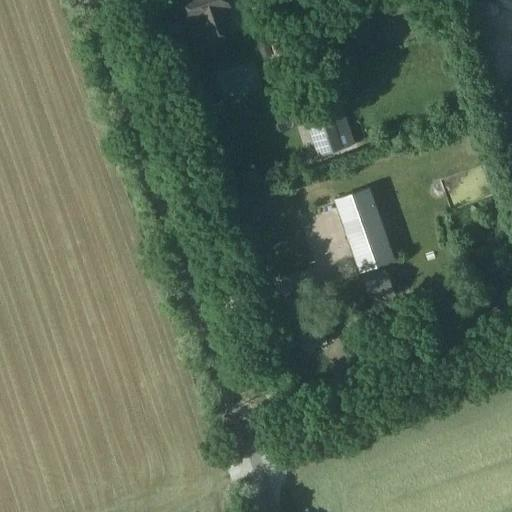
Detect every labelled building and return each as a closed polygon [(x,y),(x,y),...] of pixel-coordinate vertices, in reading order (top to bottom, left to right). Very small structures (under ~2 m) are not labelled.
[(183,0),(191,21),(203,17),(206,23),(204,24),(209,38),(232,30),(225,9),(230,7),(227,0),(183,0)] [(511,0),(500,0),(511,9),(511,0)] [(312,125),(322,155),(356,144),(346,114),(312,125)] [(360,271),(395,259),(371,187),(336,198),(360,271)] [(363,278),(371,302),(394,294),(386,270),(363,278)] [(326,341),(319,322),(298,329),(305,349),(326,341)]
